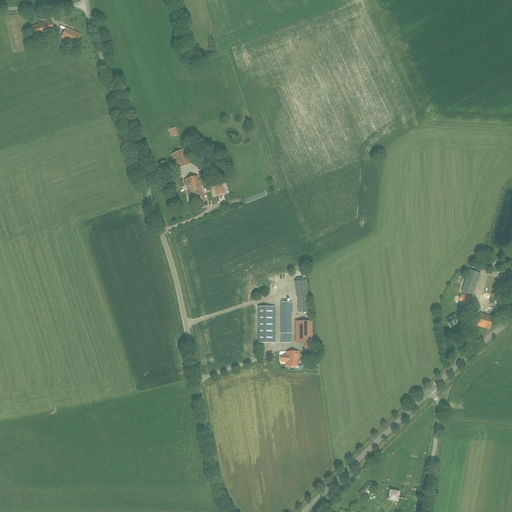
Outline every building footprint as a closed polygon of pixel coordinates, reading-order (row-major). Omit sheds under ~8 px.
[(54,31),(52,24),(51,20),(33,26),(36,37),(54,31)] [(81,35),(66,27),(61,39),(75,46),(81,35)] [(174,137),(178,135),(175,127),(170,129),(174,137)] [(171,155),(177,170),(192,163),(187,153),(190,152),(188,147),(171,155)] [(158,164),(162,176),(172,172),(168,161),(158,164)] [(199,188),(201,187),(197,176),(185,180),(189,194),(192,193),(192,192),(197,191),(196,188),(199,187),(199,188)] [(214,187),(217,196),(225,193),(222,185),(214,187)] [(205,202),(201,187),(199,188),(199,187),(196,188),(197,191),(192,192),(192,193),(189,194),(191,199),(198,197),(200,204),(205,202)] [(489,267),(489,271),(491,271),(491,275),(493,275),(494,275),(494,278),(500,278),(500,266),(498,266),(498,262),(491,262),(491,266),(489,266),(489,267)] [(472,296),(478,280),(477,280),(467,277),(469,271),(462,292),(472,296)] [(298,298),(298,312),(308,312),(308,296),(306,280),(294,281),(296,298),(298,298)] [(461,294),(459,301),(460,301),(460,302),(463,303),(463,304),(469,306),(470,302),(474,304),(476,299),(461,294)] [(291,343),(291,303),(281,303),(281,343),(291,343)] [(259,307),(259,343),(275,343),(275,307),(259,307)] [(459,311),(455,313),(456,314),(446,320),(450,327),(460,321),(458,318),(462,316),(459,311)] [(487,316),(481,324),(490,331),(496,323),(487,316)] [(296,321),(296,342),(305,342),(305,350),(312,350),(312,321),(296,321)] [(299,367),(299,352),(286,352),(286,355),(281,355),(281,362),(286,362),(286,367),(299,367)] [(359,493),(362,496),(373,485),(370,482),(359,493)] [(398,500),(399,492),(391,491),(389,499),(398,500)]
